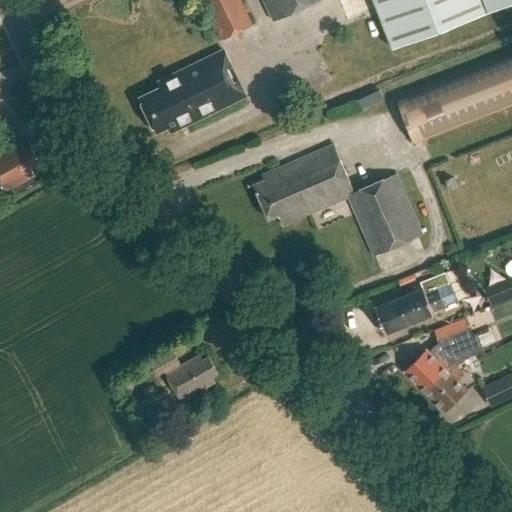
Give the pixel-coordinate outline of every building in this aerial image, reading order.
[(202,0),(223,41),(252,26),(239,0),(202,0)] [(319,0),(263,0),(274,22),(319,0)] [(511,3),(511,0),(373,0),(393,49),(511,3)] [(139,98),(156,133),(169,127),(171,133),(246,96),(224,51),(157,83),(160,88),(139,98)] [(511,52),(396,97),(414,145),(511,106),(511,52)] [(0,184),(4,192),(34,176),(31,170),(41,164),(41,163),(40,163),(31,147),(25,150),(22,145),(8,152),(9,155),(2,159),(0,156),(0,184)] [(283,226),(349,197),(374,256),(422,235),(396,174),(354,193),(333,145),(262,176),(264,180),(254,185),(268,219),(278,215),(283,226)] [(420,282),(423,289),(374,308),(385,335),(434,315),(433,312),(457,302),(445,273),(420,282)] [(511,281),(487,292),(492,305),(511,296),(511,281)] [(436,345),(428,352),(426,350),(404,371),(425,392),(455,362),(483,351),(477,334),(472,336),(466,320),(435,332),(439,343),(436,345)] [(173,351),(150,364),(157,376),(164,372),(181,402),(193,395),(193,394),(208,385),(209,387),(215,383),(212,378),(218,374),(209,357),(202,360),(199,355),(181,365),(173,351)] [(425,392),(445,412),(465,396),(467,391),(457,381),(464,375),(453,364),(425,392)] [(511,374),(483,388),(491,407),(511,396),(511,374)]
